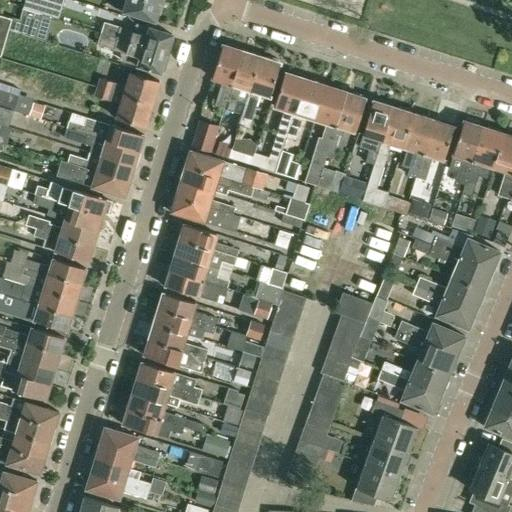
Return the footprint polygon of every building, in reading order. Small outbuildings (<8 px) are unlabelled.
[(24,0),(22,9),(43,15),(44,13),(47,0),(24,0)] [(164,4),(151,0),(117,0),(115,9),(155,21),(157,14),(161,15),(164,4)] [(12,17),(0,14),(0,55),(2,56),(12,17)] [(168,48),(171,47),(173,39),(171,38),(172,35),(149,27),(136,23),(134,30),(119,25),(116,37),(166,54),(168,48)] [(164,61),(166,54),(116,37),(112,48),(122,51),(123,61),(136,65),(160,73),(161,71),(164,70),(166,62),(164,61)] [(223,43),(212,78),(222,81),(214,104),(223,107),(241,51),(238,50),(238,48),(223,43)] [(236,100),(246,103),(261,55),(247,50),(246,52),(241,51),(223,107),(233,110),(236,100)] [(269,95),(279,65),(281,61),(266,56),(265,58),(262,57),(262,55),(261,55),(246,103),(239,124),(248,127),(259,92),(269,95)] [(130,71),(125,86),(99,78),(97,86),(151,103),(158,79),(130,71)] [(278,133),(287,136),(304,79),(300,78),(301,76),(286,71),(274,106),(286,110),(278,133)] [(325,86),(323,85),(324,83),(309,79),(309,81),(304,79),(287,136),(295,139),(303,115),(314,119),(325,86)] [(94,95),(120,103),(116,117),(144,125),(151,103),(97,86),(94,95)] [(329,87),(325,86),(314,119),(327,123),(323,138),(319,137),(317,141),(304,182),(316,185),(322,166),(325,156),(345,92),(342,91),(342,89),(332,86),(329,87)] [(0,106),(14,111),(19,95),(0,88),(0,106)] [(336,159),(339,148),(345,129),(355,132),(366,97),(351,92),(351,94),(345,92),(325,156),(336,159)] [(362,133),(373,137),(366,161),(374,163),(392,107),(388,106),(389,104),(374,99),(362,133)] [(34,102),(29,115),(40,119),(45,106),(34,102)] [(9,127),(14,111),(0,106),(0,123),(4,125),(9,127)] [(391,143),(402,147),(413,113),(412,113),(412,111),(397,106),(397,108),(392,107),(374,163),(368,183),(362,200),(383,207),(387,195),(388,192),(377,189),(391,143)] [(407,174),(416,177),(434,120),(430,119),(431,117),(416,112),(415,114),(413,113),(402,147),(415,151),(407,174)] [(139,149),(143,134),(86,117),(84,125),(69,120),(67,127),(139,149)] [(211,152),(213,146),(219,126),(198,119),(191,145),(211,152)] [(459,171),(455,181),(464,184),(483,127),(479,126),(479,124),(464,119),(448,168),(459,171)] [(434,120),(416,177),(425,180),(432,157),(442,160),(453,128),(454,124),(440,120),(439,122),(434,120)] [(103,146),(100,155),(134,165),(139,149),(67,127),(65,134),(79,139),(103,146)] [(487,179),(491,166),(493,167),(504,134),(502,133),(503,131),(488,127),(487,129),(483,127),(464,184),(462,193),(471,195),(475,183),(477,175),(487,179)] [(503,196),(506,197),(511,178),(511,134),(506,132),(506,134),(504,134),(493,167),(495,167),(506,171),(499,190),(498,195),(503,196)] [(256,152),(233,145),(229,157),(252,165),(256,152)] [(262,188),(266,173),(223,160),(189,149),(185,165),(243,182),(253,186),(254,186),(262,188)] [(256,152),(252,165),(275,172),(280,157),(281,152),(272,149),(269,157),(256,152)] [(129,181),(134,165),(100,155),(90,152),(87,159),(74,155),(70,154),(67,162),(71,163),(129,181)] [(280,157),(275,172),(297,179),(302,164),(292,161),(280,157)] [(125,195),(129,181),(71,163),(67,162),(62,160),(57,175),(91,185),(125,195)] [(180,181),(214,191),(226,195),(228,186),(232,187),(231,190),(251,196),(254,186),(253,186),(243,182),(185,165),(180,181)] [(10,177),(12,171),(0,166),(0,182),(24,190),(26,183),(10,177)] [(316,185),(339,193),(345,174),(322,166),(316,185)] [(360,179),(345,174),(339,193),(362,200),(368,183),(360,180),(360,179)] [(180,181),(175,196),(233,214),(235,206),(211,198),(214,191),(180,181)] [(107,198),(73,188),(58,183),(56,190),(47,187),(45,196),(102,214),(107,198)] [(293,198),(305,202),(310,187),(296,183),(292,198),(293,198)] [(98,229),(102,214),(45,196),(35,193),(32,203),(49,208),(47,214),(53,215),(64,219),(98,229)] [(407,213),(411,202),(387,195),(383,207),(407,214),(407,213)] [(240,216),(233,214),(175,196),(170,212),(204,222),(235,232),(240,216)] [(308,203),(305,202),(293,198),(292,198),(290,198),(287,208),(276,205),(274,210),(284,213),(284,212),(303,218),(308,203)] [(411,202),(407,213),(427,219),(432,204),(412,199),(411,202)] [(443,225),(448,213),(432,208),(428,220),(443,225)] [(284,212),(284,213),(282,220),(301,226),(303,218),(284,212)] [(468,231),(472,218),(455,213),(451,226),(468,231)] [(93,245),(98,229),(64,219),(61,226),(48,222),(49,220),(29,214),(26,224),(36,227),(93,245)] [(473,232),(490,238),(496,221),(479,215),(473,232)] [(509,236),(511,227),(511,225),(500,220),(493,242),(504,247),(509,236)] [(179,238),(237,256),(239,249),(215,241),(217,234),(183,223),(179,238)] [(93,245),(36,227),(33,234),(45,238),(42,246),(89,260),(93,245)] [(434,235),(419,229),(415,227),(411,236),(430,244),(434,235)] [(279,230),(275,244),(287,248),(291,233),(279,230)] [(435,236),(432,245),(492,270),(495,263),(497,263),(501,255),(499,255),(500,252),(466,238),(463,247),(435,236)] [(398,237),(393,253),(408,258),(413,242),(398,237)] [(235,263),(237,256),(179,238),(174,254),(219,268),(221,259),(235,263)] [(489,277),(492,270),(432,245),(428,254),(455,265),(452,274),(451,276),(484,290),(486,285),(489,284),(491,279),(489,277)] [(275,268),(283,270),(287,256),(279,253),(275,268)] [(216,276),(219,268),(174,254),(169,270),(227,287),(229,280),(216,276)] [(390,256),(385,271),(396,275),(402,261),(390,256)] [(24,265),(81,282),(86,268),(52,258),(50,265),(26,257),(24,265)] [(77,298),(81,282),(24,265),(23,267),(22,272),(27,274),(24,282),(31,284),(43,288),(77,298)] [(271,283),(282,287),(287,271),(283,270),(275,268),(274,268),(272,267),(270,273),(268,282),(271,283)] [(227,287),(169,270),(169,272),(165,271),(161,283),(165,284),(165,285),(214,300),(216,292),(225,294),(227,287)] [(376,295),(386,300),(396,277),(385,273),(376,295)] [(0,292),(14,297),(72,315),(77,298),(43,288),(31,284),(24,282),(4,276),(0,288),(0,292)] [(482,295),(484,290),(451,276),(446,288),(419,276),(415,285),(476,310),(478,303),(481,303),(483,297),(482,295)] [(254,297),(273,303),(277,304),(278,300),(281,289),(282,287),(271,283),(268,282),(260,280),(254,297)] [(476,310),(415,285),(411,294),(428,301),(424,310),(468,329),(469,326),(472,325),(474,320),(473,318),(476,310)] [(305,297),(281,289),(278,300),(302,307),(305,297)] [(67,330),(72,315),(14,297),(0,292),(0,305),(11,308),(12,304),(25,308),(23,316),(33,319),(67,330)] [(157,308),(215,326),(217,317),(193,310),(195,303),(162,292),(157,308)] [(367,318),(379,323),(389,327),(394,315),(384,311),(388,300),(386,300),(376,295),(367,318)] [(273,303),(254,297),(250,296),(248,303),(245,312),(268,319),(273,303)] [(278,300),(277,304),(274,311),(299,318),(302,307),(278,300)] [(212,334),(215,326),(157,308),(152,323),(186,334),(203,339),(205,332),(212,334)] [(295,329),(299,318),(274,311),(271,321),(295,329)] [(371,342),(379,323),(367,318),(359,337),(371,342)] [(246,336),(260,340),(265,324),(250,320),(246,336)] [(271,321),(268,332),(292,339),(295,329),(271,321)] [(400,321),(396,330),(457,355),(460,347),(463,347),(465,341),(464,339),(465,336),(432,323),(428,332),(400,321)] [(184,342),(186,334),(152,323),(147,339),(205,357),(207,349),(184,342)] [(5,327),(3,334),(60,352),(65,337),(31,327),(29,334),(5,327)] [(457,355),(396,330),(393,338),(420,349),(416,360),(449,374),(451,369),(454,369),(456,363),(454,361),(457,355)] [(288,350),(292,339),(268,332),(264,343),(288,350)] [(55,369),(60,352),(3,334),(0,333),(0,345),(11,349),(9,354),(55,369)] [(359,337),(351,358),(363,362),(371,342),(359,337)] [(200,371),(203,363),(205,357),(147,339),(143,353),(200,371)] [(243,351),(247,352),(256,355),(260,356),(261,353),(263,347),(245,341),(242,351),(243,351)] [(263,347),(261,353),(285,361),(288,350),(264,343),(263,347)] [(252,368),(256,355),(247,352),(243,351),(239,364),(252,368)] [(285,361),(261,353),(260,356),(258,364),(282,371),(285,361)] [(0,368),(51,384),(55,369),(9,354),(7,363),(0,360),(0,368)] [(447,380),(449,374),(416,360),(411,372),(384,361),(380,369),(441,394),(444,388),(446,388),(448,382),(447,380)] [(136,377),(200,397),(202,388),(194,386),(197,378),(140,361),(136,377)] [(235,368),(216,362),(211,376),(231,383),(235,368)] [(255,372),(254,375),(278,382),(282,371),(258,364),(257,367),(255,372)] [(348,365),(343,377),(358,383),(363,371),(348,365)] [(232,382),(247,386),(251,371),(236,367),(232,382)] [(46,398),(51,384),(0,368),(0,375),(3,377),(1,385),(12,388),(46,398)] [(511,369),(508,368),(506,375),(503,375),(501,381),(502,383),(501,386),(504,388),(511,390),(511,369)] [(400,399),(429,412),(433,413),(434,410),(437,410),(439,404),(438,402),(441,394),(380,369),(376,378),(404,390),(400,399)] [(341,394),(345,384),(346,381),(342,379),(323,372),(318,385),(341,394)] [(275,393),(278,382),(254,375),(251,385),(275,393)] [(131,393),(165,403),(178,407),(180,400),(183,401),(197,405),(200,397),(136,377),(131,393)] [(251,385),(248,396),(272,403),(275,393),(251,385)] [(337,406),(341,394),(318,385),(314,397),(337,406)] [(224,386),(219,404),(240,410),(245,394),(234,391),(234,389),(224,386)] [(511,390),(504,388),(501,386),(498,393),(495,394),(493,399),(494,401),(492,408),(511,417),(511,390)] [(165,403),(131,393),(126,408),(183,426),(186,417),(163,411),(165,403)] [(381,415),(372,439),(409,452),(417,427),(400,421),(404,411),(398,408),(400,403),(378,395),(376,400),(375,399),(371,411),(381,415)] [(268,414),(272,403),(248,396),(244,406),(268,414)] [(0,409),(53,426),(58,411),(13,397),(10,405),(0,401),(0,409)] [(314,397),(310,410),(332,418),(337,406),(314,397)] [(244,406),(242,414),(241,417),(265,424),(268,414),(244,406)] [(181,432),(183,426),(126,408),(122,423),(168,437),(170,429),(181,432)] [(485,424),(484,427),(511,438),(511,417),(492,408),(489,415),(486,416),(484,421),(485,424)] [(48,442),(53,426),(0,409),(0,418),(6,421),(4,429),(15,432),(48,442)] [(230,410),(226,423),(238,427),(238,426),(241,417),(242,414),(230,410)] [(332,419),(332,418),(310,410),(305,422),(328,430),(332,419)] [(265,424),(241,417),(238,426),(238,427),(238,428),(261,435),(265,424)] [(235,437),(238,428),(238,427),(226,423),(223,422),(220,432),(235,437)] [(137,436),(104,426),(99,442),(157,459),(159,451),(135,444),(137,436)] [(235,437),(234,438),(258,446),(261,435),(238,428),(235,437)] [(342,442),(303,428),(299,439),(332,451),(332,450),(334,451),(338,452),(342,442)] [(0,436),(0,444),(44,458),(48,442),(15,432),(12,441),(0,436)] [(255,456),(258,446),(234,438),(231,449),(255,456)] [(330,462),(334,451),(332,450),(332,451),(299,439),(295,450),(318,458),(330,462)] [(372,439),(364,462),(400,475),(409,452),(372,439)] [(478,465),(509,478),(511,470),(511,443),(501,439),(497,447),(488,443),(478,465)] [(155,467),(157,459),(99,442),(94,458),(128,468),(130,459),(155,467)] [(0,460),(39,473),(44,458),(0,444),(0,460)] [(231,449),(228,460),(251,467),(255,456),(231,449)] [(295,450),(291,460),(314,469),(318,458),(295,450)] [(150,483),(137,479),(139,471),(128,468),(94,458),(89,473),(147,491),(150,483)] [(214,458),(209,474),(218,477),(221,468),(223,461),(214,458)] [(248,478),(251,467),(228,460),(224,470),(248,478)] [(310,479),(314,469),(291,460),(287,471),(310,479)] [(355,487),(378,496),(391,500),(400,475),(364,462),(355,487)] [(511,493),(511,479),(509,478),(478,465),(469,489),(479,493),(475,504),(491,511),(509,511),(511,507),(511,506),(508,505),(511,493)] [(0,469),(0,486),(31,496),(35,480),(0,469)] [(224,470),(221,481),(244,488),(248,478),(224,470)] [(307,489),(310,479),(287,471),(284,481),(307,489)] [(145,498),(147,491),(89,473),(85,488),(118,498),(121,490),(145,498)] [(202,476),(198,488),(217,494),(218,492),(221,482),(202,476)] [(221,481),(221,482),(218,492),(241,499),(244,488),(221,481)] [(0,504),(25,511),(26,511),(31,496),(0,486),(0,504)] [(213,508),(214,502),(217,494),(198,488),(194,502),(213,508)] [(218,492),(217,494),(214,502),(238,510),(241,499),(218,492)] [(83,496),(78,511),(116,511),(118,506),(83,496)] [(236,511),(238,510),(214,502),(213,508),(212,510),(211,511),(236,511)] [(187,503),(184,511),(207,511),(209,509),(187,503)]
